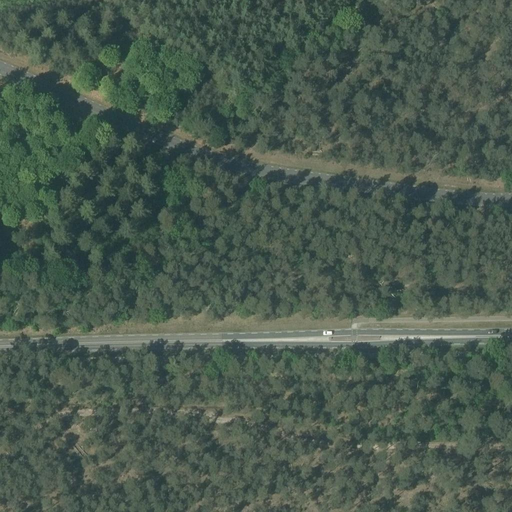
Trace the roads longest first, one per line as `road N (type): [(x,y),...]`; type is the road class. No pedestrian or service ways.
road 1 (track): [(511,446),(293,442),(198,413),(0,413)]
road 2 (primary): [(0,347),(511,335)]
